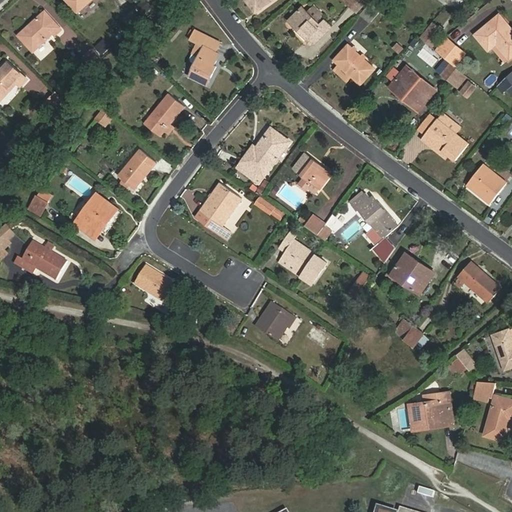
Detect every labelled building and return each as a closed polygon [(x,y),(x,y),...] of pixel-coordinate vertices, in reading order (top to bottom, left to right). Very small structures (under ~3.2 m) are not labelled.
[(66,0),(78,13),(92,0),(66,0)] [(141,12),(151,4),(148,0),(141,0),(136,4),(141,12)] [(269,0),(247,0),(255,11),(269,0)] [(368,0),(348,0),(347,1),(358,11),(368,0)] [(383,9),(374,2),(363,15),(371,22),(383,9)] [(301,26),(297,29),(309,40),(312,37),(317,41),(328,29),(303,6),(292,18),(301,26)] [(128,26),(139,18),(133,10),(123,17),(128,26)] [(52,32),(55,36),(62,29),(44,11),(19,34),(32,50),(52,32)] [(488,51),(494,47),(498,43),(510,58),(511,56),(511,29),(500,15),(474,35),(488,51)] [(289,22),(297,29),(301,26),(292,18),(289,22)] [(422,37),(434,46),(444,30),(433,22),(422,37)] [(72,48),(80,40),(69,28),(61,36),(72,48)] [(217,52),(222,43),(196,30),(195,32),(191,39),(191,40),(198,44),(204,47),(196,64),(189,77),(208,86),(217,67),(215,66),(221,54),(217,52)] [(35,53),(55,36),(52,32),(32,50),(35,53)] [(449,59),(458,48),(445,38),(437,49),(449,59)] [(334,59),(340,64),(351,73),(363,84),(377,68),(348,42),(334,59)] [(397,42),(393,49),(400,53),(404,46),(397,42)] [(498,43),(494,47),(507,61),(510,58),(498,43)] [(204,47),(198,44),(191,59),(192,62),(196,64),(204,47)] [(104,59),(93,47),(83,56),(95,70),(104,59)] [(463,53),(458,48),(449,59),(454,64),(463,53)] [(0,95),(10,84),(14,87),(17,83),(22,87),(29,80),(9,61),(0,70),(0,95)] [(351,73),(340,64),(336,70),(346,80),(351,73)] [(445,76),(456,84),(465,72),(454,64),(445,76)] [(409,94),(405,99),(419,110),(436,89),(406,65),(393,81),(409,94)] [(466,92),(474,84),(469,80),(462,89),(466,92)] [(390,85),(405,99),(409,94),(393,81),(390,85)] [(0,101),(14,87),(10,84),(0,95),(0,101)] [(166,133),(172,125),(187,106),(171,93),(147,124),(162,137),(166,133)] [(54,94),(45,104),(54,112),(63,102),(54,94)] [(107,125),(116,115),(105,107),(97,117),(107,125)] [(426,134),(451,155),(457,159),(470,144),(438,118),(426,134)] [(177,128),(172,125),(166,133),(171,136),(177,128)] [(290,140),(273,129),(259,150),(255,147),(240,169),(260,183),(290,140)] [(23,154),(31,145),(17,133),(10,142),(12,144),(23,154)] [(448,159),(451,155),(426,134),(422,138),(448,159)] [(23,154),(12,144),(7,150),(18,159),(23,154)] [(159,163),(140,148),(118,176),(123,180),(119,186),(127,191),(130,186),(136,190),(159,163)] [(301,185),(308,190),(312,183),(321,189),(333,172),(308,153),(295,170),(306,178),(301,185)] [(491,203),(508,182),(485,163),(468,184),(491,203)] [(219,235),(225,227),(245,199),(221,183),(202,210),(203,211),(207,213),(201,222),(219,235)] [(312,183),(308,190),(316,196),(321,189),(312,183)] [(353,204),(359,211),(361,209),(376,226),(385,237),(387,236),(403,223),(377,192),(372,197),(368,191),(353,204)] [(38,204),(48,209),(55,198),(45,192),(38,204)] [(75,223),(92,236),(105,219),(109,222),(119,210),(97,193),(75,223)] [(254,206),(282,221),(287,212),(259,197),(254,206)] [(45,213),(48,209),(38,204),(35,207),(45,213)] [(197,220),(201,222),(207,213),(203,211),(197,220)] [(319,235),(325,226),(327,224),(314,214),(306,225),(319,235)] [(105,219),(92,236),(97,239),(109,222),(105,219)] [(15,234),(7,226),(0,232),(8,241),(15,234)] [(333,231),(325,226),(319,235),(326,240),(333,231)] [(376,226),(368,232),(378,244),(385,237),(376,226)] [(233,233),(225,227),(219,235),(227,241),(233,233)] [(283,258),(317,283),(330,263),(296,240),(299,235),(293,231),(283,243),(290,248),(286,253),(283,258)] [(3,249),(10,243),(8,241),(0,232),(0,253),(3,257),(6,253),(3,249)] [(396,248),(387,236),(385,237),(378,244),(374,247),(387,261),(396,248)] [(58,280),(69,261),(53,251),(46,247),(34,240),(23,259),(38,268),(58,280)] [(56,245),(49,241),(46,247),(53,251),(56,245)] [(279,249),(286,253),(290,248),(283,243),(279,249)] [(424,272),(427,267),(406,253),(394,270),(405,278),(403,282),(420,295),(433,278),(424,272)] [(23,259),(19,257),(15,263),(34,274),(38,268),(23,259)] [(314,288),(317,283),(283,258),(279,264),(314,288)] [(504,286),(473,260),(458,278),(488,304),(504,286)] [(180,287),(147,266),(137,283),(170,304),(180,287)] [(436,273),(427,267),(424,272),(433,278),(436,273)] [(391,274),(403,282),(405,278),(394,270),(391,274)] [(372,276),(364,271),(357,282),(364,287),(372,276)] [(293,330),(300,319),(274,301),(257,327),(281,342),(289,328),(293,330)] [(187,310),(179,308),(176,322),(183,324),(187,310)] [(201,313),(187,310),(183,324),(197,327),(201,313)] [(406,340),(415,327),(407,320),(397,332),(406,340)] [(425,334),(415,327),(406,340),(415,347),(425,334)] [(511,334),(511,330),(494,335),(506,370),(511,368),(511,334)] [(458,355),(460,357),(470,368),(471,370),(478,364),(465,349),(458,355)] [(466,372),(470,368),(460,357),(456,360),(466,372)] [(478,390),(491,394),(496,396),(500,383),(481,381),(478,390)] [(489,400),(491,394),(478,390),(476,395),(489,400)] [(412,404),(415,424),(424,423),(423,419),(435,417),(437,421),(453,418),(449,392),(425,395),(426,402),(412,404)] [(511,400),(497,396),(486,435),(506,441),(511,422),(511,400)] [(424,423),(415,424),(416,430),(454,425),(453,418),(437,421),(435,417),(423,419),(424,423)] [(378,503),(374,511),(398,511),(399,510),(378,503)]
